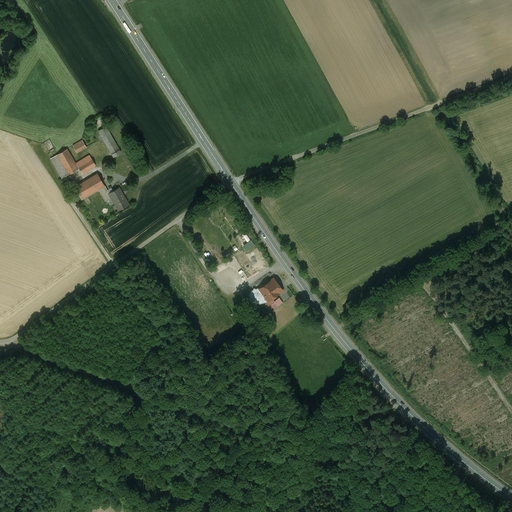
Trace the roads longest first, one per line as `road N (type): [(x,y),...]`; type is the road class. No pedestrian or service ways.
road 1 (secondary): [(230,182),(357,357),(418,421),(511,498)]
road 2 (unclassified): [(511,77),(230,182)]
road 3 (unclassified): [(230,182),(0,343)]
road 4 (secondary): [(111,0),(230,182)]
road 5 (track): [(312,458),(438,511)]
